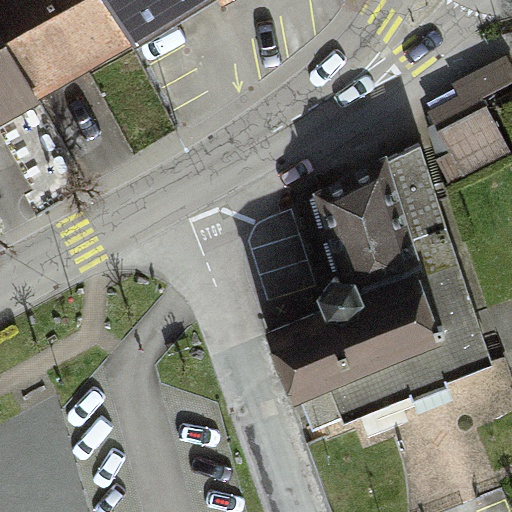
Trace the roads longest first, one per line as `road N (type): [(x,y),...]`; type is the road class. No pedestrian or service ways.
road 1 (residential): [(301,511),(181,185)]
road 2 (secondary): [(181,185),(333,90),(398,33),(421,0)]
road 3 (secondary): [(0,287),(181,185)]
